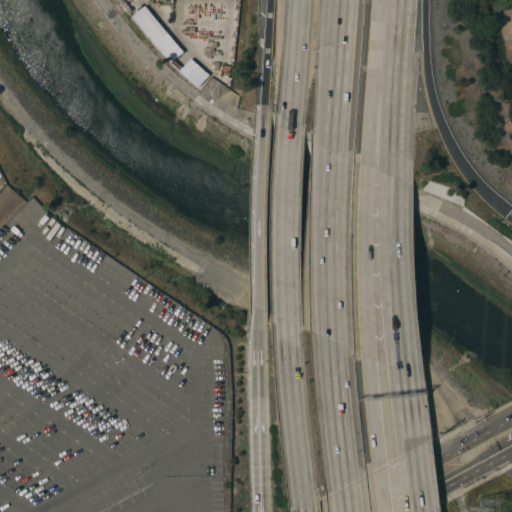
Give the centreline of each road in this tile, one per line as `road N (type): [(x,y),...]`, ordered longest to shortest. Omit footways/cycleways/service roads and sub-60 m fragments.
road 1 (motorway): [(508,214),(461,165),(437,117),(422,0)]
road 2 (motorway): [(262,106),(258,329)]
road 3 (motorway): [(290,118),(288,329)]
road 4 (motorway): [(398,371),(387,169)]
road 5 (motorway): [(367,360),(365,160)]
road 6 (motorway): [(332,146),(334,344)]
road 7 (motorway): [(288,329),(307,511)]
road 8 (motorway): [(334,344),(350,511)]
road 9 (motorway): [(384,511),(367,360)]
road 10 (motorway): [(339,0),(332,146)]
road 11 (motorway): [(413,511),(398,371)]
